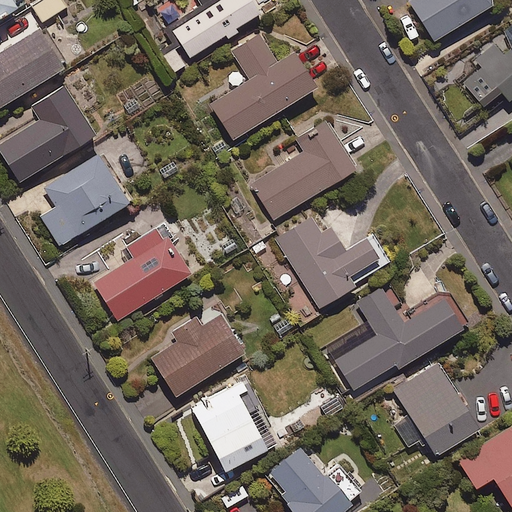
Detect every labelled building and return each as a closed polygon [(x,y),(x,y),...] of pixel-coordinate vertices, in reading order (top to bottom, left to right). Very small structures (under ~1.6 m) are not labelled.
[(0,0),(0,13),(15,5),(12,0),(0,0)] [(65,4),(62,0),(40,0),(32,5),(42,19),(65,4)] [(252,0),(174,0),(156,11),(163,22),(159,24),(172,45),(179,41),(187,53),(259,10),(252,0)] [(408,0),(429,35),(487,0),(408,0)] [(511,20),(510,21),(511,23),(511,42),(482,67),(509,99),(511,96),(511,20)] [(0,99),(61,61),(37,22),(0,44),(0,99)] [(274,56),(256,30),(230,47),(248,75),(209,100),(231,135),(313,81),(290,45),(274,56)] [(92,129),(60,78),(27,99),(36,113),(0,135),(0,149),(17,177),(92,129)] [(353,161),(321,114),(293,133),(301,146),(249,181),(272,216),(353,161)] [(127,196),(95,148),(42,183),(54,203),(39,213),(58,241),(127,196)] [(318,227),(309,212),(274,234),(318,302),(381,261),(363,232),(342,245),(327,221),(318,227)] [(185,270),(154,223),(120,245),(127,256),(91,279),(115,316),(185,270)] [(400,316),(379,284),(348,304),(360,324),(325,347),(351,387),(394,359),(396,363),(460,321),(439,290),(400,316)] [(200,323),(193,313),(171,327),(177,337),(150,355),(174,392),(242,347),(218,311),(200,323)] [(477,423),(435,358),(392,386),(409,413),(394,422),(408,444),(423,435),(433,450),(477,423)] [(264,444),(232,383),(190,405),(223,466),(264,444)] [(380,417),(370,399),(354,408),(364,426),(380,417)] [(511,426),(508,420),(455,454),(473,482),(490,471),(511,505),(511,426)] [(322,470),(297,440),(264,468),(286,493),(282,496),(295,511),(329,511),(359,488),(335,459),(322,470)] [(375,476),(358,490),(370,504),(387,490),(375,476)]
